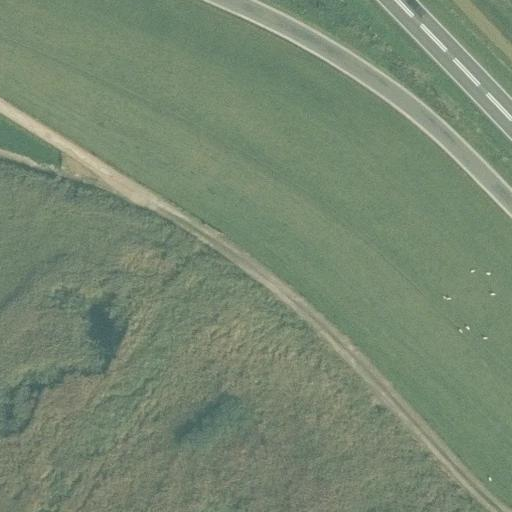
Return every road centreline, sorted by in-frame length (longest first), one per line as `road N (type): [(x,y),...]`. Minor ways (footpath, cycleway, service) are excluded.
road 1 (track): [(0,154),(146,202),(243,258),(342,341),(500,511)]
road 2 (unclassified): [(511,202),(402,98),(232,0)]
road 3 (trunk): [(511,121),(394,0)]
